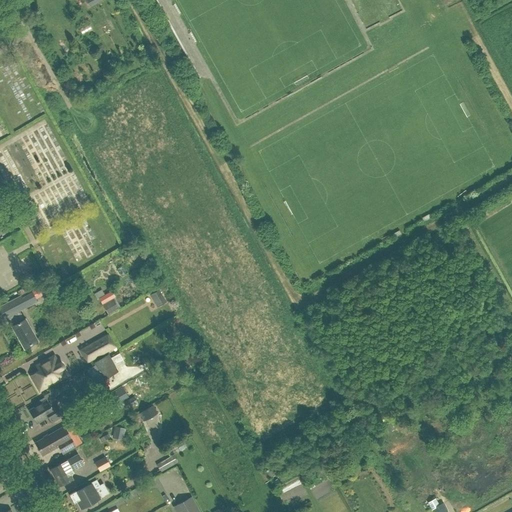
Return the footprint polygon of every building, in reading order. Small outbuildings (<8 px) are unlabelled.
[(30,285),(32,291),(45,284),(42,279),(30,285)] [(24,293),(0,306),(0,312),(3,318),(7,316),(24,347),(37,340),(25,318),(24,319),(20,310),(37,301),(32,292),(25,296),(24,293)] [(154,302),(157,307),(166,302),(163,297),(154,302)] [(108,315),(119,309),(113,298),(102,304),(108,315)] [(108,333),(89,344),(97,358),(116,347),(108,333)] [(102,380),(103,380),(112,375),(103,357),(93,362),(102,380)] [(61,363),(60,363),(59,363),(54,365),(51,358),(40,364),(39,367),(40,370),(32,375),(38,387),(44,389),(67,377),(63,370),(63,369),(64,368),(64,367),(63,366),(63,365),(62,364),(61,363)] [(107,387),(103,380),(102,380),(97,383),(101,390),(107,387)] [(122,387),(105,397),(110,407),(127,396),(122,387)] [(36,402),(38,405),(29,410),(36,423),(48,416),(51,422),(63,416),(55,403),(50,395),(45,398),(44,397),(36,402)] [(133,396),(125,401),(129,408),(137,404),(133,396)] [(152,405),(138,413),(143,421),(157,413),(152,405)] [(64,426),(56,431),(35,443),(42,456),(59,446),(63,454),(75,446),(64,426)] [(114,427),(112,435),(122,437),(124,429),(114,427)] [(69,473),(84,464),(78,454),(50,469),(60,487),(73,480),(69,473)] [(160,472),(178,462),(173,454),(156,464),(160,472)] [(99,472),(110,466),(105,457),(94,462),(99,472)] [(81,510),(100,499),(95,489),(100,486),(96,480),(91,483),(92,484),(76,492),(76,491),(69,495),(74,503),(77,502),(81,510)] [(200,511),(192,496),(173,507),(175,511),(200,511)]
